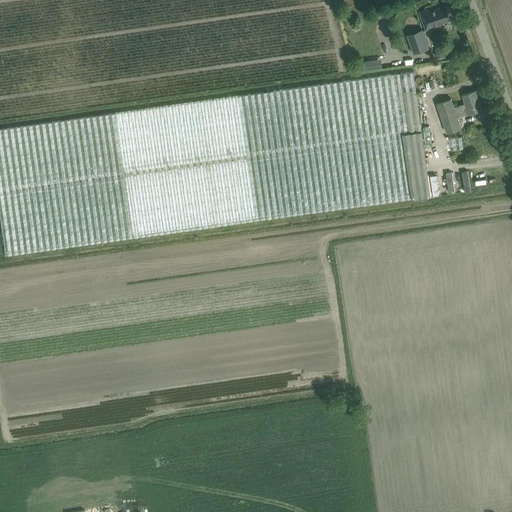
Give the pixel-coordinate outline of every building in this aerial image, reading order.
[(441,24),(440,22),(451,19),(446,4),(431,10),(430,8),(420,12),(426,29),(440,24),(440,25),(441,24)] [(407,34),(413,53),(429,48),(422,29),(407,34)] [(385,60),(364,63),(366,75),(387,71),(385,60)] [(0,129),(0,216),(6,257),(431,195),(413,71),(0,129)] [(437,103),(447,132),(461,127),(458,117),(482,109),(475,90),(462,94),(465,103),(454,107),(451,98),(437,103)] [(429,141),(435,140),(433,128),(427,129),(429,141)] [(465,148),(466,139),(462,139),(462,134),(453,133),(452,141),(456,141),(455,148),(465,148)] [(451,148),(430,152),(436,192),(457,189),(451,148)]
